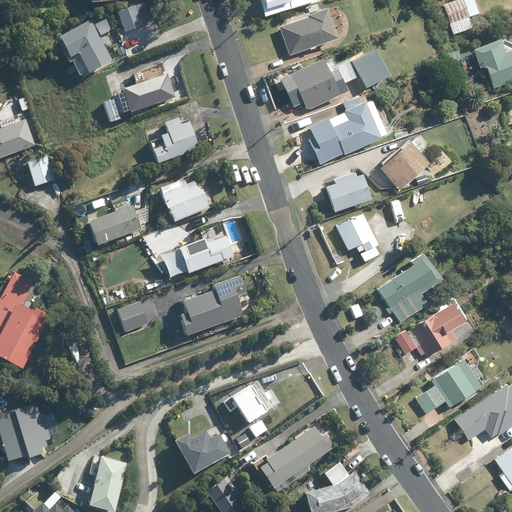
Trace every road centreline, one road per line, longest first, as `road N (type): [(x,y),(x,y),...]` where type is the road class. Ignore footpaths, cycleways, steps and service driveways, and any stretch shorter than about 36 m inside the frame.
road 1 (residential): [(207,0),(326,340)]
road 2 (residential): [(326,340),(158,402),(141,427),(140,511)]
road 3 (residential): [(326,340),(433,511)]
